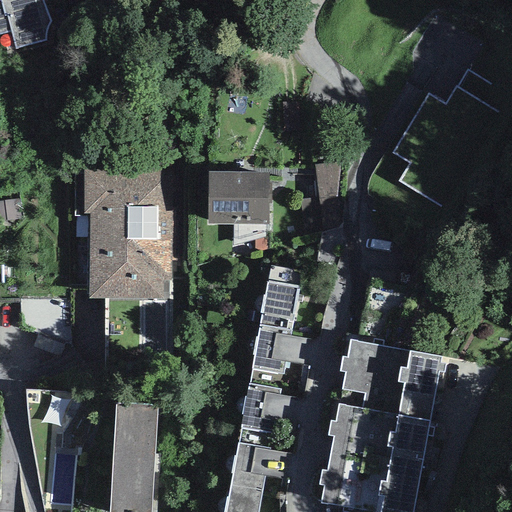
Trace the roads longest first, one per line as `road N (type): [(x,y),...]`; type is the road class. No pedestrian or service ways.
road 1 (residential): [(320,0),(310,40),(318,95),(354,132),(363,189),(354,257),(326,309),(298,511)]
road 2 (residential): [(434,511),(466,388)]
